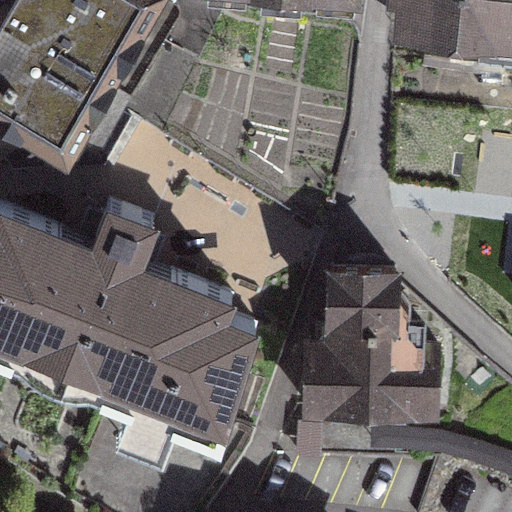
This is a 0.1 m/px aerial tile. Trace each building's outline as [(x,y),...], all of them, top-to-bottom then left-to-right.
[(0,0),(0,150),(2,149),(26,130),(53,147),(65,154),(78,133),(98,144),(122,106),(170,27),(152,13),(159,0),(0,0)] [(457,37),(460,0),(410,0),(408,34),(457,37)] [(511,0),(460,0),(457,37),(511,42),(511,0)] [(78,133),(65,154),(80,163),(113,159),(139,116),(122,106),(98,144),(78,133)] [(26,130),(2,149),(14,165),(44,161),(53,147),(26,130)] [(100,207),(92,227),(142,247),(149,227),(155,213),(108,195),(103,208),(100,207)] [(0,351),(23,361),(36,373),(52,381),(70,387),(89,387),(129,403),(117,434),(161,451),(174,420),(218,437),(255,318),(225,306),(232,289),(171,265),(164,283),(55,240),(61,222),(32,211),(0,198),(0,199),(0,351)] [(77,229),(61,222),(55,240),(164,283),(171,265),(155,259),(165,232),(149,227),(142,247),(92,227),(100,207),(88,203),(77,229)] [(395,266),(330,264),(328,338),(308,337),(306,404),(330,405),(403,407),(431,407),(433,342),(418,342),(419,321),(404,321),(405,296),(394,296),(395,266)] [(0,436),(121,507),(129,511),(168,511),(218,437),(174,420),(161,451),(117,434),(129,403),(89,387),(70,387),(52,381),(36,373),(23,361),(0,351),(0,436)] [(511,455),(507,453),(458,437),(440,431),(403,427),(403,407),(330,405),(331,420),(370,420),(370,442),(404,442),(439,446),(492,464),(511,472),(511,455)]
